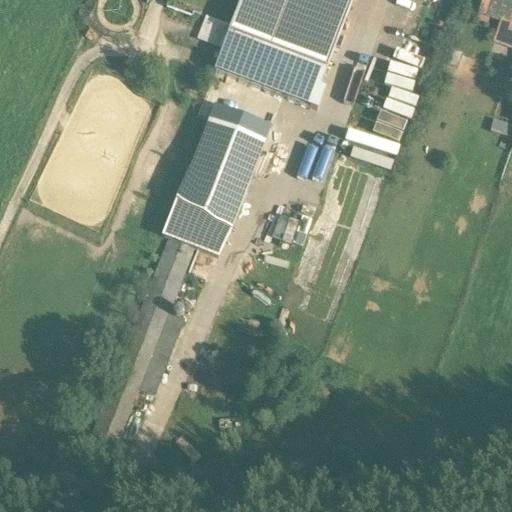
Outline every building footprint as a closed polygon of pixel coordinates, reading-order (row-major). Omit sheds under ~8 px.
[(240,0),(229,29),(326,66),(351,0),(240,0)] [(482,0),(478,11),(498,18),(505,0),(482,0)] [(511,0),(505,0),(498,18),(511,23),(511,0)] [(228,21),(206,13),(201,34),(220,41),(228,21)] [(326,66),(229,29),(215,65),(318,105),(326,84),(320,82),(326,66)] [(423,56),(427,45),(398,35),(394,45),(423,56)] [(265,135),(211,114),(175,204),(230,225),(265,135)] [(230,225),(175,204),(163,236),(217,258),(230,225)] [(194,256),(169,247),(85,457),(110,466),(194,256)]
